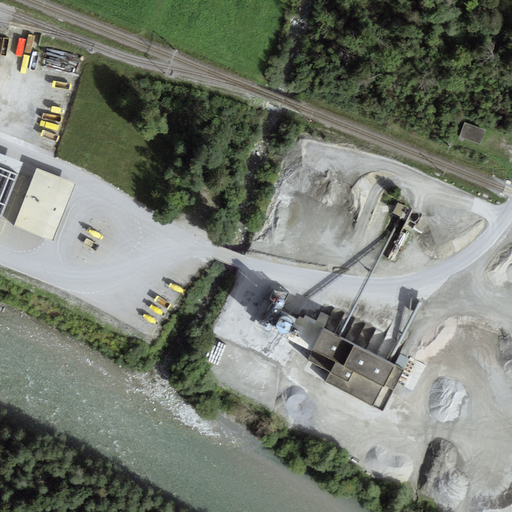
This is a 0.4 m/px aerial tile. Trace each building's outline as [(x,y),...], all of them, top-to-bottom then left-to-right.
[(461,141),(483,146),(487,130),(465,125),(461,141)] [(0,224),(24,165),(0,155),(0,224)] [(76,185),(37,169),(14,226),(53,241),(76,185)] [(271,328),(280,310),(288,292),(274,289),(269,301),(273,303),(262,326),(270,330),(271,328)] [(289,337),(298,320),(280,310),(271,328),(289,337)] [(312,351),(323,329),(329,317),(322,313),(318,321),(305,315),(304,317),(300,315),(298,320),(289,337),(288,339),(312,351)] [(404,371),(323,329),(312,351),(308,360),(330,372),(325,382),(372,406),(383,385),(394,391),(404,371)]
